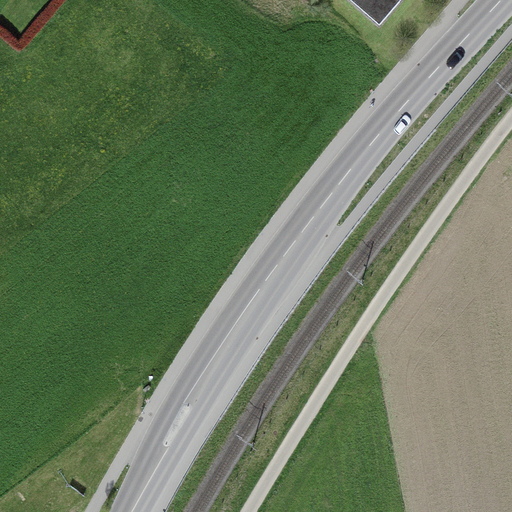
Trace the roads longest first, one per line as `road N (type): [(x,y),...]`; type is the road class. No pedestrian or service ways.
road 1 (primary): [(500,0),(333,192),(237,330),(133,511)]
road 2 (track): [(249,511),(386,291),(511,118)]
